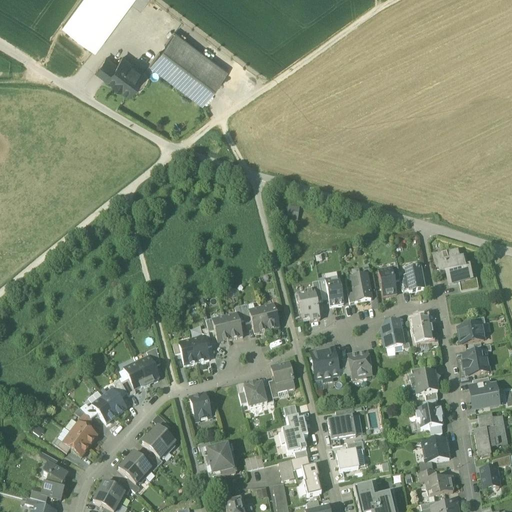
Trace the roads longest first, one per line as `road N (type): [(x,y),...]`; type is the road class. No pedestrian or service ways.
road 1 (track): [(0,295),(175,150),(391,0)]
road 2 (residential): [(337,511),(250,174)]
road 3 (residential): [(61,84),(175,150),(250,174)]
road 4 (residential): [(250,174),(423,226)]
road 5 (residential): [(76,511),(94,471),(163,398),(177,394)]
road 6 (residential): [(460,435),(436,307)]
road 7 (residential): [(209,511),(177,394)]
